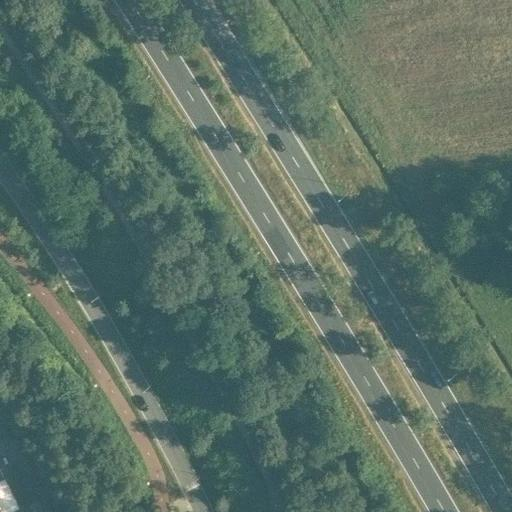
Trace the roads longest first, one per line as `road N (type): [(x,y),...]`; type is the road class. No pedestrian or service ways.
road 1 (trunk): [(502,511),(439,397),(189,0)]
road 2 (trunk): [(127,0),(438,511)]
road 3 (unclassified): [(198,504),(114,343),(0,163)]
road 4 (track): [(400,184),(511,351)]
